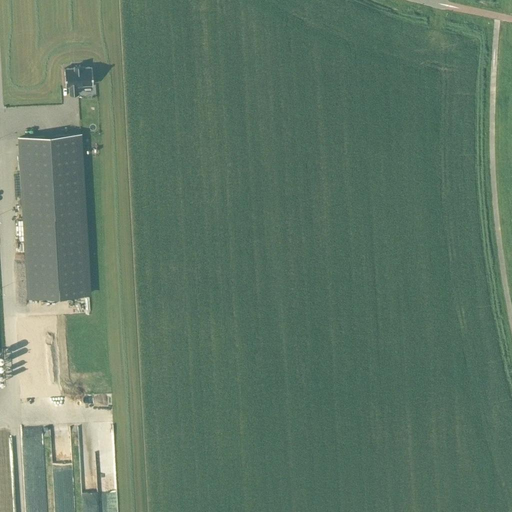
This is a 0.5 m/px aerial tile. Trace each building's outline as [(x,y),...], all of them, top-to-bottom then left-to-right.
[(74,67),(64,68),(65,85),(69,85),(70,93),(77,93),(77,84),(87,83),(92,83),(91,66),(86,66),(81,66),(81,65),(74,65),(74,67)] [(80,134),(19,137),(28,297),(34,393),(106,389),(100,292),(89,293),(80,134)] [(85,470),(100,470),(99,428),(83,428),(85,470)] [(45,483),(44,467),(27,468),(27,484),(45,483)] [(0,511),(13,511),(13,496),(7,496),(7,495),(0,495),(0,511)] [(26,511),(47,511),(46,497),(26,498),(26,511)]
